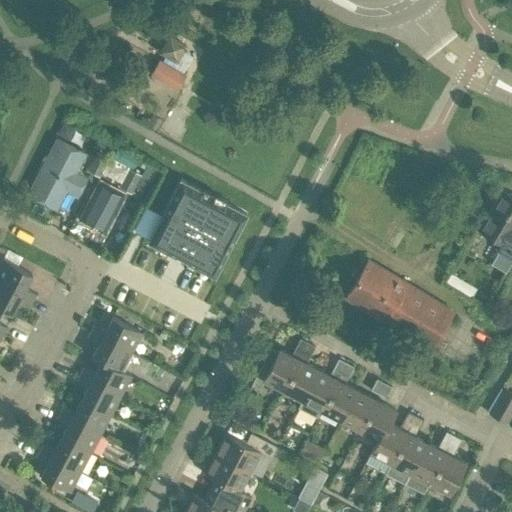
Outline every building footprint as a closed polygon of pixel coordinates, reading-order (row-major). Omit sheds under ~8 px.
[(185,74),(171,66),(175,60),(176,61),(186,44),(169,34),(159,51),(165,55),(162,61),(159,59),(151,73),(177,88),(185,74)] [(58,131),(57,133),(69,140),(70,137),(75,128),(65,123),(63,122),(58,131)] [(84,153),(56,140),(28,193),(56,208),(67,186),(82,194),(91,174),(77,168),(84,153)] [(118,146),(113,157),(133,167),(138,157),(118,146)] [(108,157),(97,151),(87,169),(98,175),(108,157)] [(148,162),(141,176),(155,184),(162,170),(148,162)] [(118,186),(130,193),(140,174),(128,168),(118,186)] [(104,171),(88,202),(99,207),(115,177),(104,171)] [(178,172),(147,232),(208,265),(239,205),(178,172)] [(492,264),(505,271),(511,259),(511,194),(508,194),(503,191),(481,228),(505,243),(492,264)] [(2,258),(0,261),(0,281),(33,299),(36,293),(24,287),(31,273),(2,258)] [(453,311),(415,287),(368,259),(345,296),(430,348),(453,311)] [(451,273),(446,281),(472,297),(477,288),(451,273)] [(10,313),(11,311),(18,299),(29,305),(33,299),(0,281),(0,307),(1,308),(10,313)] [(94,324),(90,331),(131,351),(141,332),(112,317),(105,330),(94,324)] [(99,361),(101,361),(121,371),(121,370),(131,351),(90,331),(87,336),(99,343),(91,356),(99,361)] [(277,352),(270,348),(251,384),(259,388),(263,379),(283,389),(308,342),(300,338),(292,355),(279,348),(277,352)] [(316,346),(308,342),(283,389),(302,399),(319,369),(307,363),(316,346)] [(346,363),(338,359),(330,375),(319,369),(302,399),(298,408),(317,417),(321,409),(346,363)] [(83,367),(79,374),(120,394),(130,375),(121,370),(121,371),(101,361),(94,373),(83,367)] [(321,409),(340,419),(356,389),(345,383),(353,366),(346,363),(321,409)] [(110,413),(120,394),(79,374),(77,379),(88,385),(81,398),(110,413)] [(371,391),(378,394),(384,383),(377,379),(371,391)] [(386,398),(386,396),(391,387),(384,383),(378,394),(386,398)] [(487,411),(497,417),(511,393),(501,387),(487,411)] [(340,419),(360,429),(376,399),(356,389),(340,419)] [(511,392),(511,393),(497,417),(507,423),(511,413),(511,392)] [(101,432),(110,413),(81,398),(74,412),(63,406),(60,411),(101,432)] [(389,423),(395,410),(376,399),(360,429),(377,438),(378,438),(388,422),(389,423)] [(90,451),(101,432),(60,411),(56,418),(67,424),(61,436),(90,451)] [(399,428),(389,423),(388,422),(378,438),(377,438),(370,451),(390,461),(415,415),(408,411),(399,428)] [(384,472),(404,482),(405,481),(415,461),(426,442),(414,436),(423,419),(415,415),(390,461),(384,472)] [(440,442),(448,446),(454,435),(446,431),(440,442)] [(277,447),(251,433),(245,443),(225,432),(214,452),(251,472),(261,452),(272,457),(277,447)] [(454,435),(448,446),(455,451),(461,440),(454,435)] [(80,470),(90,451),(61,436),(54,450),(42,444),(40,449),(80,470)] [(324,449),(306,439),(300,451),(318,461),(324,449)] [(405,481),(404,482),(423,492),(424,491),(429,482),(445,452),(426,442),(415,461),(405,481)] [(80,470),(40,449),(36,456),(47,462),(40,476),(69,492),(80,470)] [(240,492),(251,472),(214,452),(203,472),(224,483),(219,493),(245,507),(251,497),(240,492)] [(449,492),(464,463),(445,452),(429,482),(449,492)] [(306,480),(298,496),(311,503),(319,487),(306,480)] [(74,493),(70,500),(79,505),(83,498),(74,493)] [(242,511),(245,507),(219,493),(214,504),(193,493),(182,511),(242,511)]
